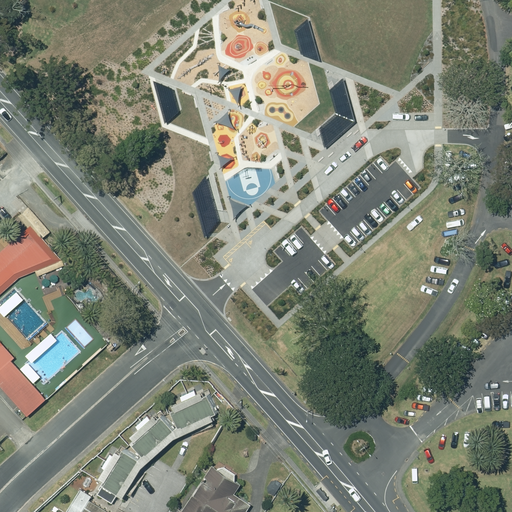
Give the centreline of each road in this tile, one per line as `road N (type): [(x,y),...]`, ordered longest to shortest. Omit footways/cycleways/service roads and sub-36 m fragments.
road 1 (tertiary): [(201,316),(0,93)]
road 2 (residential): [(0,495),(201,316)]
road 3 (tertiary): [(369,511),(201,316)]
